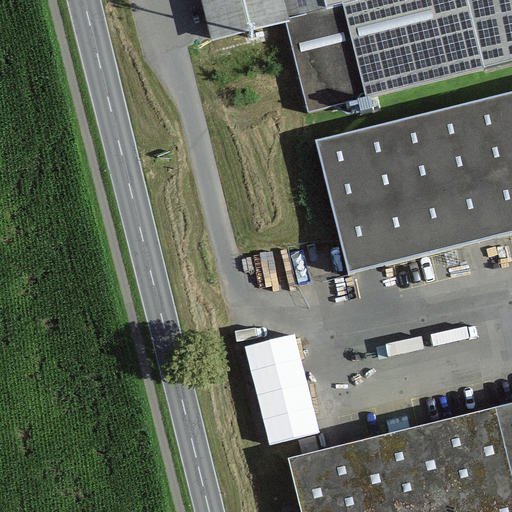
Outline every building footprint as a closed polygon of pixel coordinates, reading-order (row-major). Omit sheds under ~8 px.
[(200,0),(212,48),(289,29),(288,26),(344,12),(391,0),(200,0)] [(484,74),(465,0),(391,0),(344,12),(366,103),(484,74)] [(511,0),(465,0),(484,74),(511,67),(511,0)] [(366,103),(344,12),(288,26),(289,29),(310,117),(366,104),(366,103)] [(511,95),(318,144),(351,276),(511,235),(511,95)] [(511,511),(511,408),(287,462),(298,511),(511,511)]
